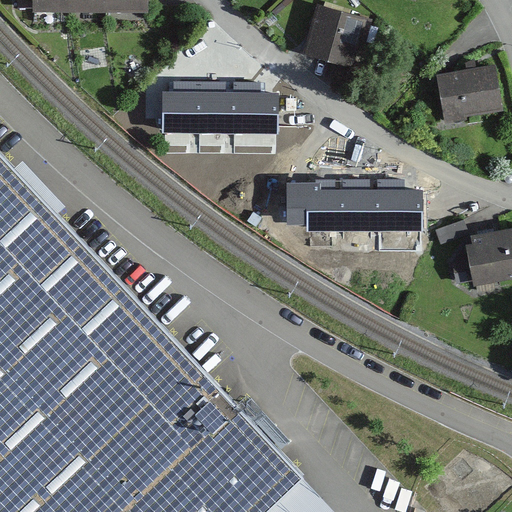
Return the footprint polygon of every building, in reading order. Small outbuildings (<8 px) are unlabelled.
[(141,0),(14,0),(14,13),(141,15),(141,0)] [(366,21),(315,7),(299,59),(351,74),(366,21)] [(496,69),(433,78),(440,123),(503,114),(496,69)] [(272,96),(158,95),(157,140),(271,142),(272,96)] [(0,143),(0,511),(335,511),(341,507),(0,143)] [(422,190),(280,190),(280,229),(421,230),(422,190)] [(442,224),(446,236),(465,229),(467,234),(475,231),(469,214),(442,224)] [(511,229),(461,239),(465,261),(453,263),(458,288),(511,278),(511,229)] [(290,433),(268,407),(260,413),(282,440),(290,433)]
